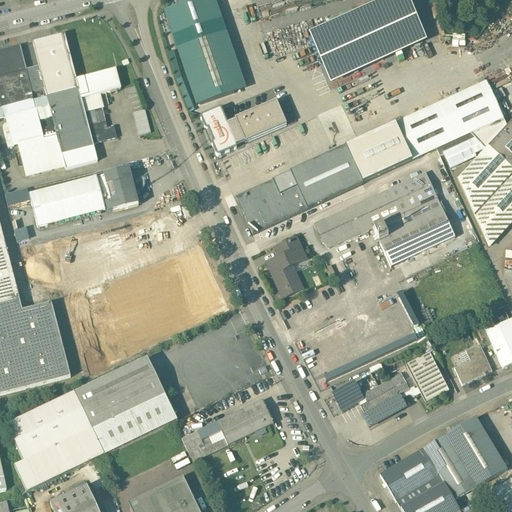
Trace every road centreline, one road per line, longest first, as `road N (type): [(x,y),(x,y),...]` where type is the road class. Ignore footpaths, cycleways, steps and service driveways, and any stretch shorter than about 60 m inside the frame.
road 1 (unclassified): [(344,473),(205,192),(126,0)]
road 2 (unclassified): [(511,383),(344,473)]
